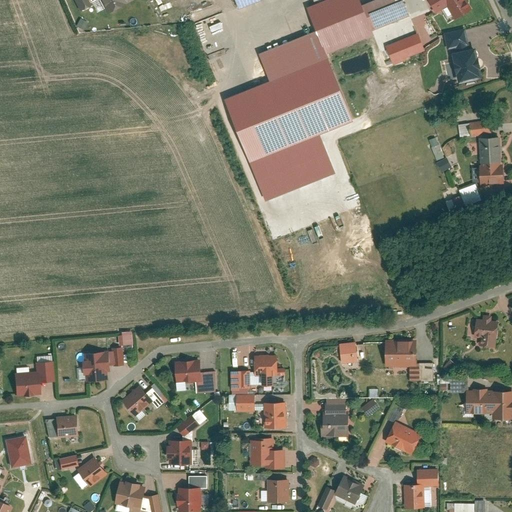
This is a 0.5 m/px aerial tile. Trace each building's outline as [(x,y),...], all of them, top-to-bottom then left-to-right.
[(77,0),(82,9),(93,4),(92,1),(91,0),(77,0)] [(102,0),(108,12),(132,0),(102,0)] [(237,0),(241,8),(262,0),(237,0)] [(362,0),(325,0),(309,7),(318,30),(327,53),(376,34),(374,30),(365,5),(362,0)] [(405,0),(376,0),(365,5),(374,30),(412,15),(405,0)] [(473,8),(468,0),(430,0),(438,12),(448,5),(456,19),(473,8)] [(226,100),(251,161),(354,121),(327,53),(318,30),(262,52),(274,81),(226,100)] [(414,35),(404,39),(407,46),(389,53),(392,61),(420,50),(414,35)] [(473,51),(454,55),(460,79),(479,74),(473,51)] [(480,139),(481,165),(499,165),(498,138),(480,139)] [(445,157),(436,162),(440,172),(450,166),(445,157)] [(481,165),(478,165),(479,182),(503,181),(502,164),(499,165),(481,165)] [(475,185),(459,191),(464,204),(480,198),(475,185)] [(478,320),(476,337),(483,338),(482,347),(498,349),(500,322),(478,320)] [(132,344),(131,332),(117,332),(117,345),(132,344)] [(388,341),(389,367),(417,367),(417,341),(388,341)] [(112,382),(111,367),(125,366),(124,348),(111,349),(111,352),(85,353),(87,383),(112,382)] [(359,366),(346,366),(346,348),(324,349),(324,369),(340,369),(341,386),(359,386),(359,366)] [(279,357),(256,358),(257,378),(280,377),(279,357)] [(42,394),(41,382),(56,381),(54,361),(37,362),(37,371),(15,373),(17,397),(42,394)] [(216,372),(203,374),(201,362),(176,364),(178,385),(201,383),(202,393),(218,391),(216,372)] [(253,373),(232,374),(233,390),(253,389),(253,373)] [(123,402),(138,420),(157,403),(142,386),(123,402)] [(469,391),(469,414),(495,414),(495,391),(469,391)] [(511,391),(495,391),(495,414),(495,420),(511,419),(511,391)] [(256,397),(238,397),(239,413),(256,413),(256,397)] [(347,403),(325,404),(325,418),(322,418),(322,438),(351,437),(350,413),(347,413),(347,403)] [(288,404),(265,405),(266,429),(289,428),(288,404)] [(59,419),(61,440),(84,437),(81,416),(59,419)] [(194,417),(179,429),(187,440),(202,428),(194,417)] [(396,423),(387,443),(413,455),(423,436),(396,423)] [(17,438),(7,440),(12,466),(31,463),(26,441),(18,443),(17,438)] [(269,470),(288,470),(288,452),(276,452),(276,440),(252,440),(252,465),(269,465),(269,470)] [(171,444),(172,467),(195,466),(195,444),(171,444)] [(54,459),(56,469),(78,464),(76,454),(54,459)] [(79,474),(93,492),(111,477),(97,460),(79,474)] [(420,469),(420,486),(407,486),(407,509),(433,509),(433,487),(440,487),(440,469),(420,469)] [(346,476),(339,491),(329,487),(320,506),(330,510),(337,496),(358,506),(367,486),(346,476)] [(270,504),(291,504),(291,481),(269,482),(270,504)] [(123,484),(118,506),(142,511),(147,511),(152,491),(123,484)] [(202,511),(202,491),(181,491),(180,511),(202,511)] [(474,500),(474,511),(484,511),(484,500),(474,500)] [(0,511),(12,511),(14,509),(0,502),(0,511)] [(473,511),(474,503),(453,503),(453,511),(473,511)]
